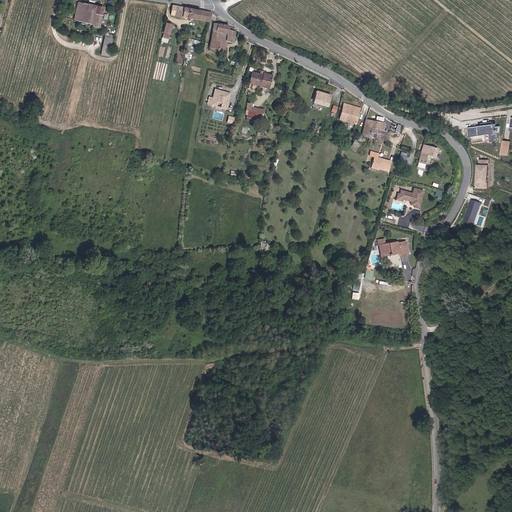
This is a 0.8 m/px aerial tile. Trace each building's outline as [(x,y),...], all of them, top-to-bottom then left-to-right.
[(92,22),(99,23),(103,2),(92,0),(77,0),(74,15),(93,20),(92,22)] [(168,10),(187,14),(189,4),(170,0),(168,10)] [(187,14),(208,18),(211,8),(189,4),(187,14)] [(168,25),(169,19),(163,18),(160,32),(161,32),(167,33),(168,28),(172,29),(172,26),(168,25)] [(226,42),(219,40),(224,20),(213,18),(209,43),(218,45),(218,47),(225,48),(226,42)] [(228,37),(233,38),(235,24),(231,23),(231,22),(224,20),(219,40),(226,42),(228,37)] [(112,35),(109,34),(111,26),(105,24),(102,33),(104,33),(103,37),(111,39),(112,35)] [(98,54),(106,56),(111,39),(103,37),(98,54)] [(253,77),(272,84),(277,72),(267,68),(266,70),(263,69),(256,66),(253,77)] [(210,95),(210,102),(219,103),(220,100),(221,99),(223,100),(224,100),(224,104),(229,104),(230,96),(229,95),(229,93),(231,93),(231,86),(216,85),(215,96),(210,95)] [(309,97),(318,101),(321,89),(320,89),(318,89),(318,87),(313,86),(309,97)] [(318,101),(322,102),(326,90),(321,89),(318,101)] [(254,102),(255,98),(250,97),(247,108),(249,108),(252,109),(254,102)] [(336,116),(355,120),(358,104),(340,100),(336,116)] [(252,109),(249,108),(248,112),(266,117),(268,112),(265,109),(266,105),(254,102),(252,109)] [(369,121),(382,124),(383,117),(370,115),(369,121)] [(374,132),(386,134),(388,125),(382,124),(369,121),(364,120),(362,131),(373,133),(374,132)] [(496,122),(468,126),(469,136),(491,133),(491,141),(498,140),(497,130),(496,122)] [(351,141),(357,146),(362,141),(356,135),(351,141)] [(423,145),(429,146),(431,140),(425,138),(423,145)] [(428,150),(437,152),(440,142),(431,140),(429,146),(423,145),(420,158),(426,159),(428,150)] [(380,163),(389,165),(392,155),(378,151),(379,148),(370,146),(370,149),(374,150),(372,159),(380,162),(380,163)] [(494,187),(494,160),(485,160),(485,165),(485,168),(484,168),(484,179),(485,179),(485,182),(485,188),(494,187)] [(413,203),(417,204),(423,186),(413,183),(412,188),(400,185),(399,189),(398,190),(401,194),(403,195),(406,196),(408,195),(408,197),(410,197),(409,200),(413,201),(413,203)] [(466,216),(477,219),(482,202),(471,199),(466,216)] [(387,234),(381,235),(381,240),(386,239),(388,252),(403,249),(403,251),(411,250),(409,237),(402,238),(402,237),(387,239),(387,234)] [(375,270),(376,260),(373,260),(373,257),(371,257),(371,254),(370,254),(367,268),(373,269),(375,270)] [(355,271),(353,289),(361,290),(362,272),(355,271)]
